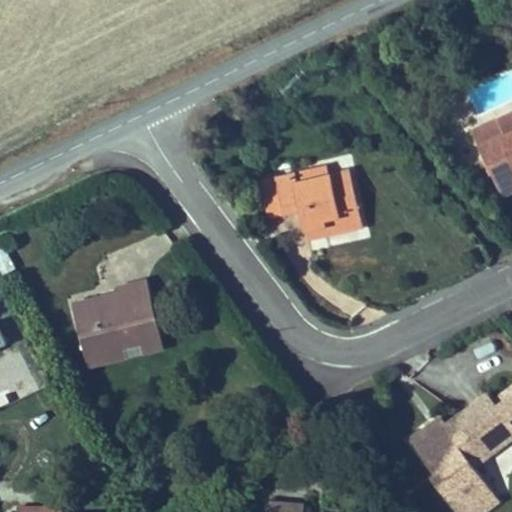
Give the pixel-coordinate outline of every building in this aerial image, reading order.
[(511,125),(502,130),(508,144),(482,156),(487,167),(477,172),(484,188),(495,183),(504,205),(511,201),(511,125)] [(508,144),(502,130),(476,141),(482,156),(508,144)] [(296,187),(331,179),(328,167),(294,175),(296,187)] [(363,233),(349,175),(331,179),(296,187),(294,175),(272,180),(281,218),(301,213),(305,234),(325,230),(324,221),(339,218),(344,238),(363,233)] [(281,218),(272,180),(253,185),(262,222),(281,218)] [(325,230),(305,234),(308,245),(344,238),(339,218),(324,221),(325,230)] [(0,269),(3,275),(16,269),(7,250),(0,253),(0,269)] [(64,286),(64,352),(105,352),(105,342),(125,342),(125,352),(148,353),(148,282),(134,282),(112,281),(112,286),(64,286)] [(0,328),(0,350),(8,347),(0,328)] [(29,376),(0,388),(0,404),(34,390),(29,376)] [(479,511),(484,510),(469,484),(511,459),(511,415),(501,421),(495,411),(446,439),(446,440),(449,445),(435,452),(432,447),(417,455),(432,482),(425,486),(440,511),(479,511)] [(411,445),(417,455),(432,447),(446,440),(446,439),(440,429),(411,445)] [(449,445),(446,440),(432,447),(435,452),(449,445)]
